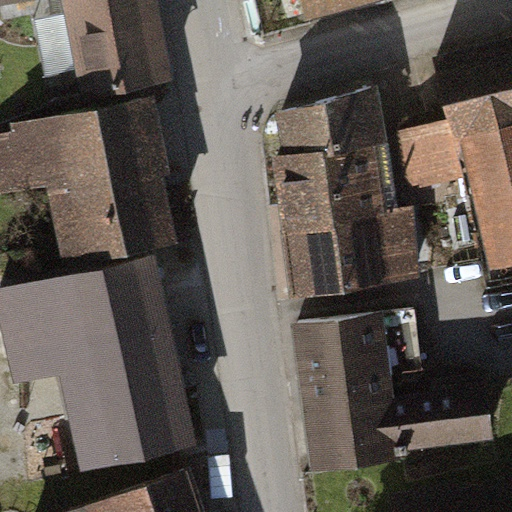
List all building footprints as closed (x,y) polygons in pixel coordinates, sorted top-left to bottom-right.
[(154,84),(142,0),(84,0),(56,4),(69,96),(154,84)] [(277,0),(284,24),(371,0),(277,0)] [(511,35),(415,58),(431,127),(390,137),(402,190),(455,178),(478,272),(511,264),(511,35)] [(372,93),(264,116),(280,300),(401,283),(372,93)] [(159,243),(141,100),(0,130),(0,194),(33,188),(53,270),(159,243)] [(151,269),(0,294),(0,363),(3,383),(56,374),(64,421),(8,431),(17,482),(183,454),(151,269)] [(369,312),(280,325),(302,472),(480,445),(470,376),(381,389),(369,312)] [(191,511),(177,469),(47,511),(191,511)] [(381,511),(511,511),(511,485),(452,500),(449,487),(380,504),(381,511)]
